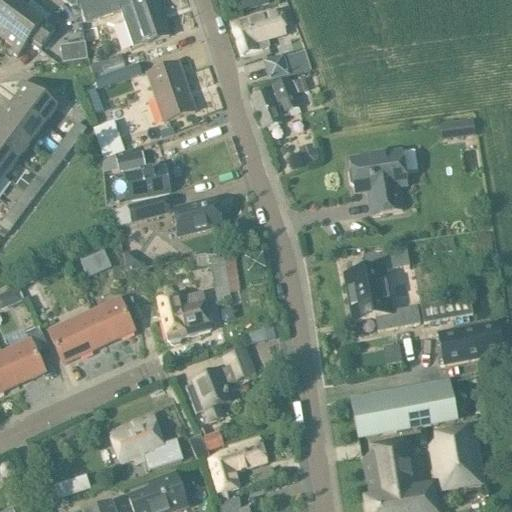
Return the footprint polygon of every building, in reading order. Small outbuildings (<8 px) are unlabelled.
[(11,0),(7,0),(0,9),(0,35),(5,39),(26,11),(11,0)] [(59,0),(71,8),(76,7),(74,0),(59,0)] [(86,25),(121,14),(119,9),(130,5),(127,0),(87,0),(78,3),(86,25)] [(144,0),(130,5),(119,9),(121,14),(133,51),(144,47),(169,39),(155,0),(144,0)] [(26,11),(5,39),(16,47),(10,54),(18,60),(30,45),(41,53),(56,33),(45,25),(50,18),(31,4),(26,11)] [(267,42),(285,36),(277,13),(231,28),(240,57),(269,47),(267,42)] [(84,45),(60,48),(62,64),(86,61),(84,45)] [(93,80),(125,69),(120,57),(89,68),(93,80)] [(265,65),(270,82),(287,77),(282,60),(265,65)] [(164,124),(195,114),(178,65),(147,75),(164,124)] [(97,92),(142,77),(138,66),(125,70),(125,69),(93,80),(97,92)] [(273,87),(275,92),(252,101),(263,131),(282,123),(279,116),(299,109),(289,81),(273,87)] [(16,107),(45,128),(58,110),(23,84),(18,91),(24,96),(16,107)] [(0,115),(0,121),(32,146),(45,128),(16,107),(8,117),(2,112),(0,115)] [(0,148),(19,163),(32,146),(0,121),(0,148)] [(86,131),(76,124),(63,142),(73,149),(86,131)] [(473,137),(472,124),(453,126),(455,139),(473,137)] [(50,159),(60,167),(73,149),(63,142),(50,159)] [(301,154),(294,157),(298,171),(318,164),(313,146),(300,150),(301,154)] [(0,175),(6,180),(19,163),(0,148),(0,175)] [(351,169),(348,174),(350,186),(354,190),(355,196),(372,193),(373,201),(370,202),(373,218),(403,213),(399,189),(407,188),(405,175),(417,173),(414,152),(350,162),(351,169)] [(118,174),(145,169),(142,154),(115,159),(118,174)] [(37,176),(47,184),(60,167),(50,159),(37,176)] [(130,202),(167,196),(163,169),(126,176),(130,202)] [(24,193),(34,201),(47,184),(37,176),(24,193)] [(11,211),(22,218),(34,201),(24,193),(11,211)] [(144,223),(170,217),(166,199),(139,205),(139,206),(113,213),(117,228),(144,222),(144,223)] [(178,240),(221,229),(214,201),(171,212),(178,240)] [(7,234),(9,236),(22,218),(11,211),(0,225),(0,236),(3,239),(7,234)] [(366,273),(343,277),(352,325),(375,320),(377,334),(420,326),(417,309),(392,313),(384,273),(409,268),(406,251),(363,259),(366,273)] [(104,252),(81,262),(88,278),(111,268),(104,252)] [(206,258),(195,260),(196,271),(208,269),(211,268),(217,307),(242,304),(235,255),(206,258)] [(180,345),(181,340),(209,333),(200,296),(175,302),(174,298),(156,302),(166,344),(168,343),(172,347),(180,345)] [(421,308),(424,325),(473,316),(469,299),(421,308)] [(83,316),(98,349),(134,333),(119,300),(83,316)] [(98,349),(83,316),(47,332),(63,365),(98,349)] [(503,357),(497,325),(438,337),(444,368),(503,357)] [(1,353),(16,386),(44,373),(29,341),(1,353)] [(224,359),(243,351),(242,348),(222,354),(224,359)] [(401,364),(398,348),(383,350),(386,367),(401,364)] [(194,387),(186,390),(196,417),(205,413),(210,426),(218,423),(224,420),(218,407),(220,407),(230,403),(224,387),(253,375),(244,351),(224,359),(223,359),(226,369),(192,382),(194,387)] [(0,393),(16,386),(1,353),(0,353),(0,393)] [(457,423),(449,383),(350,402),(358,442),(457,423)] [(123,468),(144,461),(148,474),(182,463),(176,444),(163,448),(152,417),(110,432),(123,468)] [(238,489),(235,473),(267,463),(260,440),(209,457),(221,495),(238,489)] [(439,494),(484,486),(475,440),(430,448),(439,494)] [(202,444),(191,449),(198,464),(209,459),(202,444)] [(366,511),(436,511),(432,487),(426,488),(419,451),(363,462),(370,500),(364,501),(366,511)] [(186,511),(189,511),(176,474),(147,484),(149,491),(127,499),(131,511),(186,511)] [(82,494),(77,480),(54,487),(58,502),(82,494)] [(259,511),(257,511),(240,511),(238,500),(219,507),(219,511),(259,511)]
